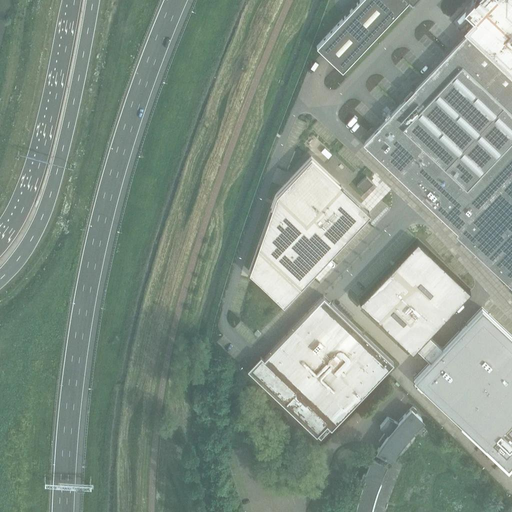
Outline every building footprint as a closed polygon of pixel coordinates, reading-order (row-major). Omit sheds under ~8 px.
[(410,0),(359,0),(359,1),(356,4),(356,5),(352,9),(352,8),(349,11),(350,12),(345,16),(316,46),(322,53),(326,56),(342,71),(388,21),(410,0)] [(511,0),(473,0),(467,7),(477,16),(477,15),(481,19),(365,141),(459,230),(457,232),(511,284),(511,0)] [(324,147),(321,151),(328,158),(331,154),(332,154),(328,151),(324,147)] [(279,196),(251,273),(286,306),(372,215),(314,159),(279,196)] [(363,193),(373,183),(366,176),(356,185),(363,193)] [(417,240),(359,300),(359,301),(412,351),(415,348),(422,354),(424,357),(430,362),(442,349),(441,349),(436,344),(434,341),(427,335),(470,290),(417,240)] [(260,355),(247,369),(250,372),(320,439),(393,362),(334,306),(324,296),(323,296),(264,358),(260,355)] [(430,362),(414,379),(507,468),(511,463),(511,336),(481,308),(466,324),(459,332),(442,349),(430,362)] [(412,432),(411,431),(422,419),(413,411),(415,409),(412,406),(402,417),(397,423),(387,417),(380,426),(385,432),(378,442),(381,443),(377,450),(391,458),(394,453),(400,445),(401,446),(404,442),(412,432)] [(372,511),(373,509),(377,496),(382,483),(379,482),(381,478),(386,467),(372,460),(369,467),(366,475),(363,474),(360,482),(358,486),(361,487),(357,499),(353,511),(372,511)]
